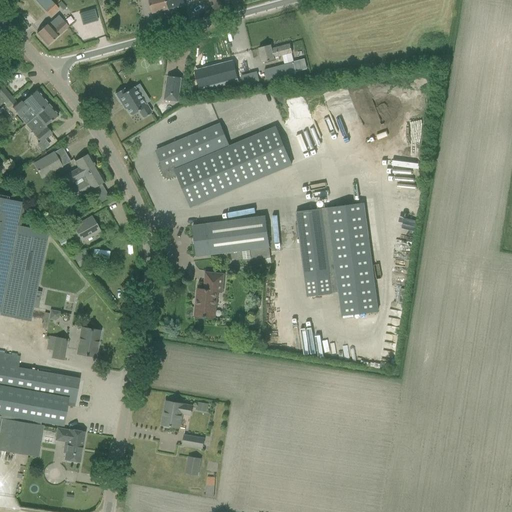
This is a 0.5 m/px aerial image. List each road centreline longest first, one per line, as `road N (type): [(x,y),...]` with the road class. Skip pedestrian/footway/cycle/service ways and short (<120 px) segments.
road 1 (tertiary): [(108,511),(147,290),(148,241),(110,153),(45,66)]
road 2 (unclassified): [(302,0),(45,66)]
